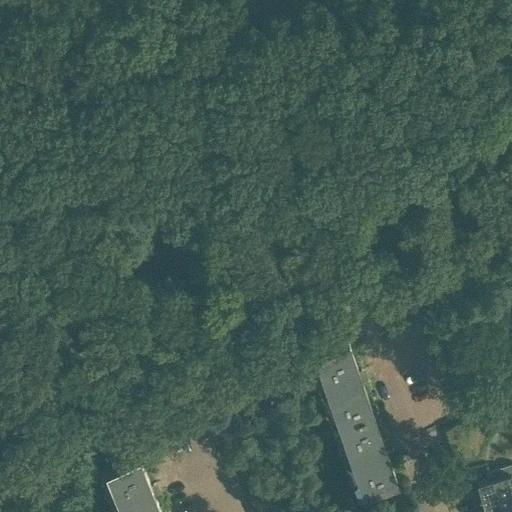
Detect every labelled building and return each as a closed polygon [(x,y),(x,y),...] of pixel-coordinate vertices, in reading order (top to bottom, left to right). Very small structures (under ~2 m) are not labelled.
[(0,0),(0,36),(3,36),(8,35),(10,35),(13,33),(15,31),(18,26),(22,17),(23,12),(24,9),(23,4),(23,1),(21,0),(0,0)] [(254,7),(251,0),(246,0),(236,3),(238,11),(254,7)] [(437,329),(440,341),(463,333),(459,321),(437,329)] [(467,345),(463,333),(440,341),(444,352),(467,345)] [(307,354),(319,389),(359,375),(347,340),(307,354)] [(444,352),(448,364),(471,356),(467,345),(444,352)] [(475,367),(471,356),(448,364),(452,375),(475,367)] [(452,375),(456,387),(479,379),(475,367),(452,375)] [(371,409),(359,375),(319,389),(331,423),(371,409)] [(482,390),(479,379),(456,387),(460,398),(482,390)] [(460,398),(464,410),(487,402),(482,390),(460,398)] [(331,423),(343,457),(383,444),(371,409),(331,423)] [(246,433),(230,440),(224,442),(228,453),(251,444),(246,433)] [(256,456),(251,444),(228,453),(233,465),(256,456)] [(395,479),(383,444),(343,457),(355,493),(395,479)] [(99,469),(111,504),(151,490),(139,455),(99,469)] [(233,465),(237,476),(260,467),(256,456),(233,465)] [(483,509),(511,500),(511,480),(510,473),(511,472),(511,463),(485,471),(487,479),(475,482),(483,509)] [(264,478),(260,467),(237,476),(242,487),(264,478)] [(242,487),(246,498),(269,489),(264,478),(242,487)] [(274,501),(269,489),(246,498),(251,510),(274,501)] [(111,504),(113,511),(158,511),(151,490),(111,504)] [(511,511),(511,500),(483,509),(483,511),(511,511)] [(251,510),(251,511),(278,511),(274,501),(251,510)]
